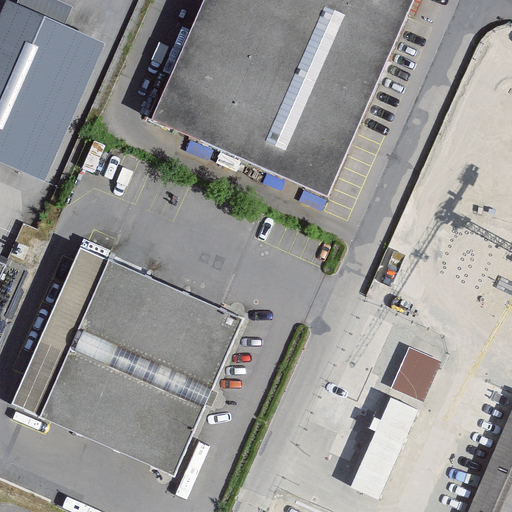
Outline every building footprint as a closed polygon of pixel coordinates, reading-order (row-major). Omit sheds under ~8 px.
[(74,7),(57,0),(0,0),(0,162),(45,181),(108,42),(66,24),(74,7)] [(414,0),(208,0),(156,118),(328,194),(414,0)] [(80,433),(176,476),(246,317),(109,257),(111,252),(86,240),(13,404),(80,433)] [(440,362),(408,348),(392,389),(423,402),(440,362)] [(419,410),(390,397),(380,420),(375,431),(350,486),(379,499),(419,410)] [(511,511),(511,414),(469,511),(511,511)] [(375,431),(380,420),(375,417),(369,429),(375,431)]
